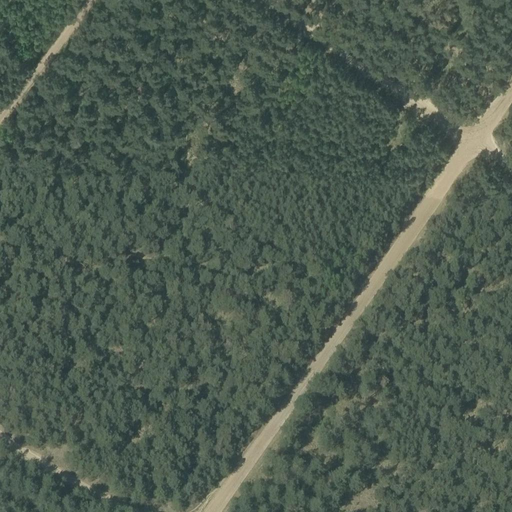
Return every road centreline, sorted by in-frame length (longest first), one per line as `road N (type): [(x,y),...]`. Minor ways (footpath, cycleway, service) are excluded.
road 1 (track): [(267,0),(470,139),(213,511)]
road 2 (track): [(0,437),(129,511)]
road 3 (track): [(0,109),(82,0)]
